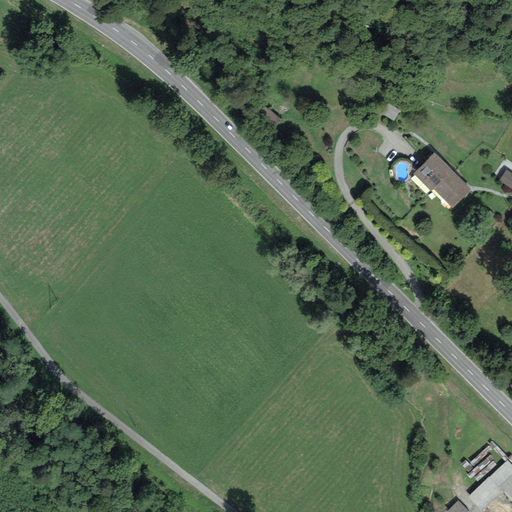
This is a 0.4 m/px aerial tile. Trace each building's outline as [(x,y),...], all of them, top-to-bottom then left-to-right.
[(397,107),(386,103),(382,112),(392,117),(397,107)] [(276,116),(260,106),(252,117),(268,128),(276,116)] [(452,208),(470,190),(434,153),(413,174),(430,191),(433,189),(452,208)] [(511,186),(511,174),(507,171),(500,180),(511,188),(511,186)] [(511,464),(508,460),(469,496),(483,511),(503,494),(511,499),(511,464)] [(466,511),(468,510),(458,500),(448,509),(449,511),(466,511)]
